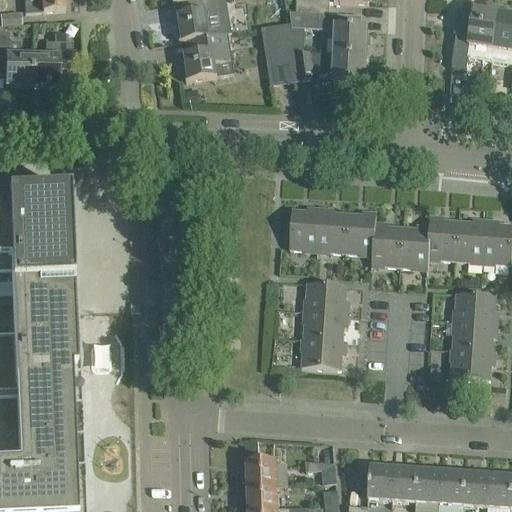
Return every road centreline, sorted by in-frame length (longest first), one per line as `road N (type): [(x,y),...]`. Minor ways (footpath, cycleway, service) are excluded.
road 1 (unclassified): [(184,417),(175,137)]
road 2 (unclassified): [(175,137),(410,152)]
road 3 (residential): [(393,432),(184,417)]
road 4 (residential): [(410,152),(415,0)]
road 5 (residential): [(132,134),(117,0)]
road 6 (residential): [(393,432),(401,298)]
road 7 (unclassified): [(0,131),(132,134)]
